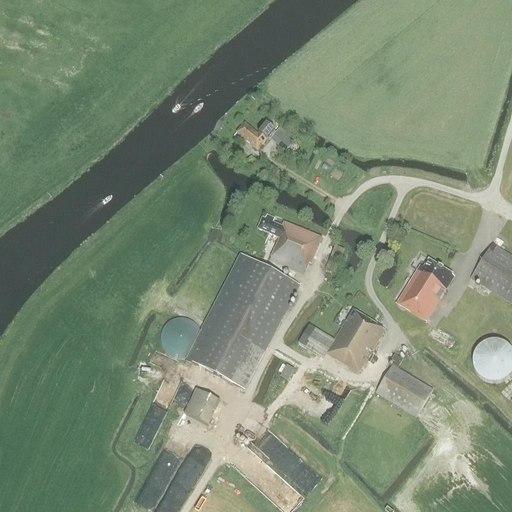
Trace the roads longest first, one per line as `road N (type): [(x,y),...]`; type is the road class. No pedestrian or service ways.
road 1 (track): [(185,511),(312,275)]
road 2 (unclassified): [(490,201),(386,179),(356,193),(337,221)]
